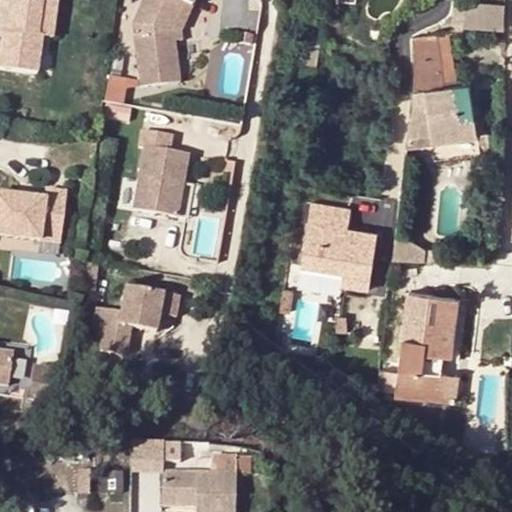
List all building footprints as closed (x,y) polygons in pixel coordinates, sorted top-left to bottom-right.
[(52,0),(7,0),(4,23),(9,24),(7,35),(3,68),(43,73),(46,38),(42,37),(46,2),(53,2),(52,0)] [(180,82),(175,41),(173,26),(181,0),(185,0),(191,1),(191,0),(143,0),(133,24),(144,88),(180,82)] [(180,25),(191,1),(185,0),(181,0),(173,26),(175,41),(181,40),(180,25)] [(464,0),(455,0),(454,28),(463,28),(464,0)] [(500,0),(464,0),(463,28),(505,30),(505,0),(500,0)] [(451,28),(435,31),(444,84),(468,80),(466,67),(458,68),(451,33),(451,28)] [(318,47),(320,32),(307,31),(305,45),(318,47)] [(413,114),(472,106),(468,80),(444,84),(435,31),(413,35),(415,53),(415,62),(417,62),(413,114)] [(318,47),(305,45),(303,61),(316,63),(318,47)] [(108,85),(106,100),(125,105),(128,88),(108,85)] [(476,134),(472,106),(413,114),(411,135),(415,135),(431,132),(433,140),(476,134)] [(139,144),(143,145),(169,151),(172,134),(143,128),(139,144)] [(128,206),(174,216),(181,184),(188,155),(169,151),(143,145),(128,206)] [(190,186),(181,184),(174,216),(183,218),(190,186)] [(0,195),(0,235),(47,241),(49,226),(67,228),(71,195),(51,193),(51,200),(0,195)] [(348,212),(308,205),(299,270),(339,275),(338,288),(367,292),(376,234),(345,230),(348,212)] [(64,243),(67,228),(49,226),(47,241),(64,243)] [(394,235),(391,256),(422,258),(424,248),(402,236),(394,235)] [(100,265),(82,262),(78,296),(95,299),(100,265)] [(161,294),(126,287),(121,311),(96,307),(89,347),(127,353),(131,328),(155,332),(158,308),(172,310),(175,296),(161,294)] [(396,394),(444,400),(447,373),(435,372),(437,355),(449,356),(456,298),(408,292),(396,394)] [(15,357),(0,355),(0,384),(12,386),(15,357)] [(447,373),(449,356),(437,355),(435,372),(447,373)] [(63,372),(37,368),(33,390),(60,394),(63,372)] [(454,401),(457,373),(447,373),(444,400),(454,401)] [(130,472),(162,474),(163,461),(180,462),(181,442),(132,439),(130,472)] [(238,511),(238,467),(164,465),(164,500),(196,500),(196,511),(238,511)]
